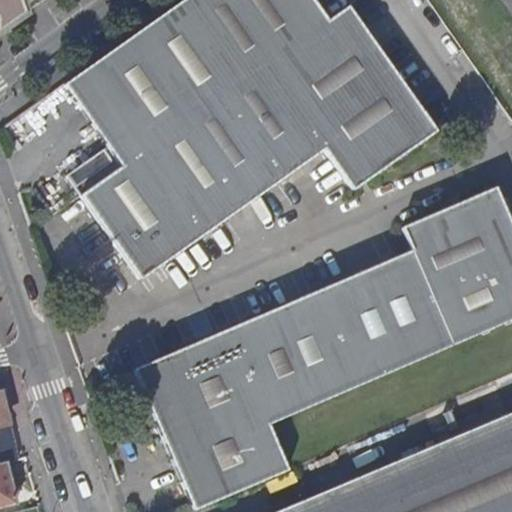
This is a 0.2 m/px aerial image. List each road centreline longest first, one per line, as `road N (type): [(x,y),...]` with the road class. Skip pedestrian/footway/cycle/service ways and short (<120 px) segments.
road 1 (unclassified): [(91,511),(36,353)]
road 2 (residential): [(0,81),(117,0)]
